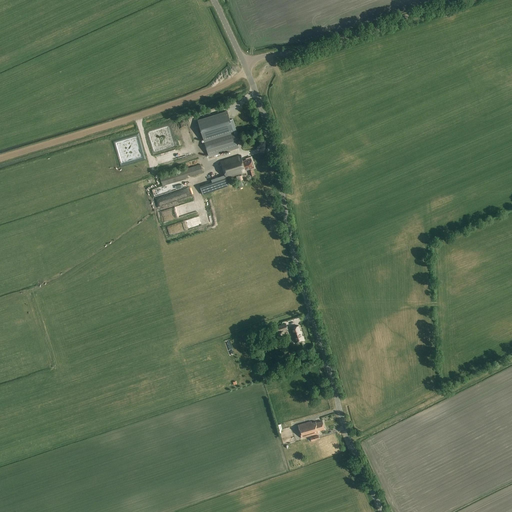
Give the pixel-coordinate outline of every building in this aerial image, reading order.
[(233,129),(235,135),(238,135),(233,119),(230,120),(227,111),(198,120),(204,139),(233,129)] [(233,129),(204,139),(209,157),(239,148),(233,129)] [(221,161),(226,179),(246,172),(246,170),(253,168),(251,159),(243,162),(241,155),(221,161)] [(163,186),(203,173),(200,164),(160,178),(163,186)] [(228,186),(226,179),(200,187),(203,194),(228,186)] [(159,206),(170,202),(167,194),(156,198),(159,206)] [(276,334),(288,330),(286,323),(274,327),(276,334)] [(296,344),(304,341),(301,331),(300,331),(298,326),(291,328),(296,344)] [(302,439),(319,434),(319,432),(320,432),(320,431),(325,429),(323,421),(316,423),(316,422),(312,423),(311,421),(298,425),(302,439)]
